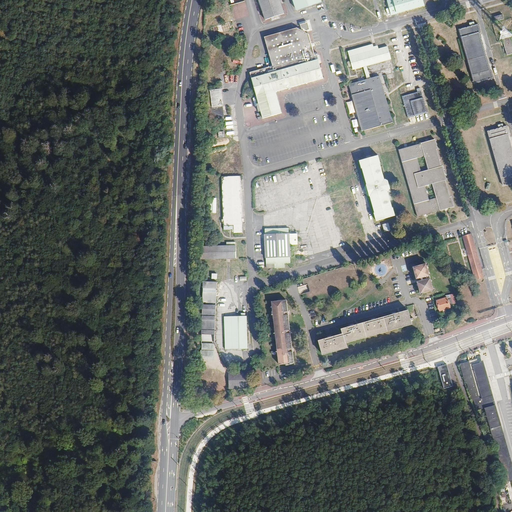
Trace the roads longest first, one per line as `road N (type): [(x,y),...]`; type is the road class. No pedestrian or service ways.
road 1 (unclassified): [(175,418),(370,366),(511,317)]
road 2 (primary): [(175,418),(179,178)]
road 3 (primary): [(179,178),(165,392)]
road 4 (primary): [(179,178),(194,0)]
